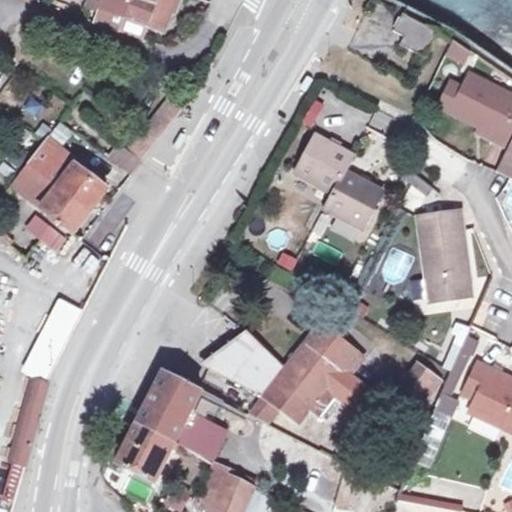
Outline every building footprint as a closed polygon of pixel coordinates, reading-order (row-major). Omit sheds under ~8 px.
[(96,23),(119,31),(130,0),(91,0),(90,4),(101,8),(96,23)] [(130,0),(119,31),(143,40),(148,26),(165,32),(176,0),(130,0)] [(425,59),(438,33),(403,15),(394,32),(405,38),(401,46),(425,59)] [(469,56),(453,46),(448,55),(464,65),(469,56)] [(511,97),(470,76),(464,90),(452,84),(440,107),(501,138),(498,144),(511,151),(511,149),(511,97)] [(142,163),(185,111),(170,99),(146,128),(127,150),(142,163)] [(303,120),(311,125),(321,107),(313,102),(303,120)] [(64,143),(72,132),(61,123),(53,134),(64,143)] [(346,173),(354,157),(316,137),(295,175),(334,195),(346,173)] [(435,141),(427,153),(459,173),(467,161),(435,141)] [(90,212),(107,189),(56,152),(45,143),(28,165),(90,212)] [(131,176),(142,163),(127,150),(119,144),(107,157),(131,176)] [(511,177),(511,149),(511,151),(501,172),(511,177)] [(394,171),(399,165),(394,162),(392,160),(388,166),(394,171)] [(15,183),(22,173),(11,165),(4,175),(15,183)] [(73,234),(90,212),(28,165),(22,173),(15,183),(12,187),(40,208),(40,209),(56,222),(73,234)] [(413,184),(416,178),(399,165),(394,171),(413,184)] [(364,230),(384,193),(346,173),(334,195),(326,211),(339,217),(360,229),(364,230)] [(428,196),(433,190),(416,178),(413,184),(428,196)] [(419,219),(431,303),(472,297),(460,213),(419,219)] [(330,219),(326,217),(317,234),(322,236),(330,219)] [(354,240),(360,229),(339,217),(333,229),(354,240)] [(317,240),(310,253),(335,267),(342,254),(317,240)] [(377,279),(398,290),(414,259),(393,248),(377,279)] [(299,424),(310,410),(326,390),(341,402),(359,416),(375,396),(350,377),(364,359),(320,325),(286,370),(251,335),(209,370),(265,398),(251,416),(268,425),(280,409),(299,424)] [(472,356),(477,343),(466,338),(459,354),(468,359),(470,355),(472,356)] [(445,368),(452,371),(459,354),(452,351),(445,368)] [(459,403),(451,400),(468,359),(459,354),(452,371),(451,373),(436,409),(453,416),(459,403)] [(511,386),(503,382),(506,376),(478,363),(464,395),(476,401),(471,413),(511,432),(511,386)] [(420,398),(435,377),(418,365),(403,385),(420,398)] [(190,412),(200,391),(163,372),(136,426),(173,444),(174,444),(183,425),(191,429),(197,415),(190,412)] [(511,386),(511,379),(506,376),(503,382),(511,386)] [(426,403),(442,382),(435,377),(420,398),(426,403)] [(27,467),(50,386),(33,381),(10,462),(27,467)] [(326,422),(341,402),(326,390),(310,410),(326,422)] [(178,446),(173,444),(136,426),(116,465),(153,484),(170,451),(174,454),(178,446)] [(256,486),(258,483),(216,463),(216,465),(215,466),(205,488),(208,489),(246,507),(256,486)] [(210,511),(243,511),(246,507),(208,489),(199,507),(210,511)]
